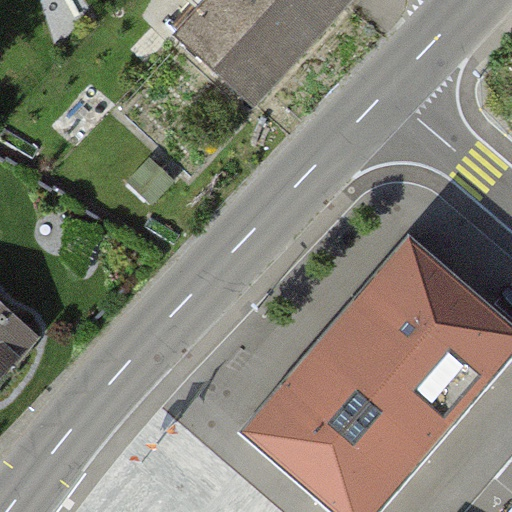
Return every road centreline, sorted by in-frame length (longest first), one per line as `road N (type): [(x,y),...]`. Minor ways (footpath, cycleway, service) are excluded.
road 1 (tertiary): [(9,511),(142,351),(389,93)]
road 2 (residential): [(511,197),(389,93)]
